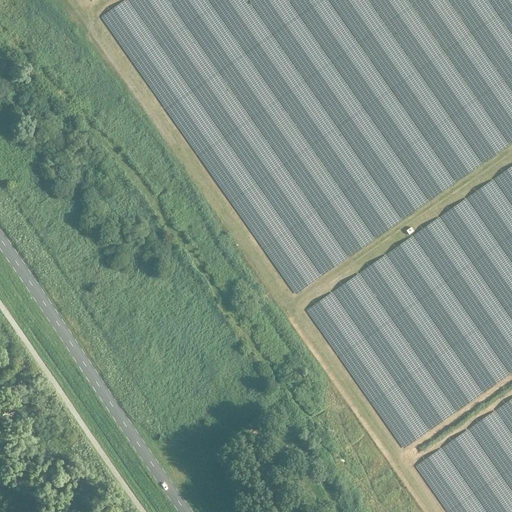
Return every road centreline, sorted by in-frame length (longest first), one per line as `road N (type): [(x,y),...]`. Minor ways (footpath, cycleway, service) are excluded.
road 1 (unknown): [(287,304),(92,44),(83,20),(96,0)]
road 2 (secondary): [(0,245),(183,511)]
road 3 (unknown): [(287,304),(511,150)]
road 4 (unknown): [(434,511),(287,304)]
